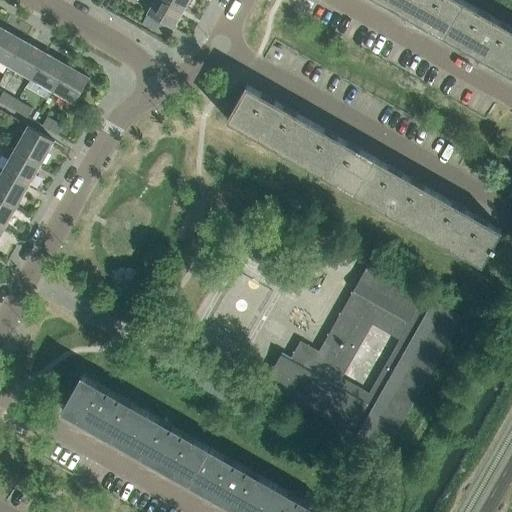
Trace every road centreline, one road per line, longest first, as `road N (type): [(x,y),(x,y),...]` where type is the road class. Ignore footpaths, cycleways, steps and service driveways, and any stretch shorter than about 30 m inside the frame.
road 1 (residential): [(0,398),(194,511),(0,511)]
road 2 (residential): [(220,44),(499,205),(511,183)]
road 3 (residential): [(0,325),(144,67)]
road 4 (residential): [(511,99),(333,0)]
road 5 (residential): [(144,67),(28,0)]
